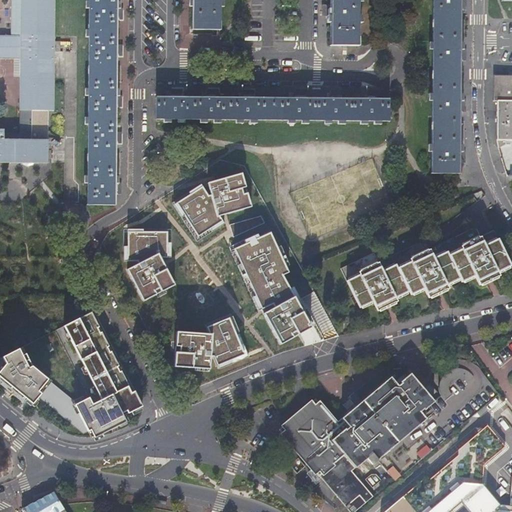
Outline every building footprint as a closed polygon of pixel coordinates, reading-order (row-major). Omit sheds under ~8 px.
[(19,0),(19,36),(0,36),(0,58),(19,59),(19,110),(20,110),(20,133),(4,133),(4,129),(0,128),(0,163),(2,163),(19,163),(28,168),(37,164),(47,164),(48,110),(54,110),(54,52),(60,52),(60,41),(54,41),(54,0),(19,0)] [(116,0),(87,0),(85,203),(114,203),(114,193),(114,182),(115,143),(115,131),(115,108),(115,94),(116,56),(116,44),(116,18),(116,7),(116,0)] [(191,0),(191,29),(220,29),(220,0),(191,0)] [(328,0),(329,4),(328,17),(328,46),(356,46),(357,0),(328,0)] [(459,0),(432,0),(431,173),(458,173),(458,163),(459,151),(459,112),(459,98),(459,60),(459,48),(460,9),(459,0)] [(511,76),(511,77),(493,77),(493,101),(492,101),(492,102),(496,101),(496,140),(511,140),(511,76)] [(169,96),(180,97),(180,88),(169,88),(169,96)] [(242,98),(254,98),(254,88),(242,88),(242,98)] [(206,97),(218,97),(218,89),(206,89),(206,97)] [(330,99),(342,99),(342,89),(330,89),(330,99)] [(293,98),(304,99),(304,90),(293,90),(293,98)] [(365,99),(377,100),(377,90),(366,90),(365,99)] [(388,100),(377,100),(365,99),(342,99),(330,99),(304,99),(293,98),(254,98),(242,98),(218,97),(206,97),(180,97),(169,96),(156,96),(156,118),(388,121),(388,100)] [(511,140),(496,140),(497,148),(500,157),(506,177),(511,176),(511,140)] [(226,179),(184,200),(205,241),(213,236),(252,212),(226,179)] [(163,214),(121,237),(141,280),(179,255),(187,250),(163,214)] [(247,226),(211,244),(216,248),(220,252),(254,237),(247,226)] [(376,251),(341,270),(361,308),(374,301),(377,307),(410,290),(413,295),(426,288),(429,295),(460,278),(463,283),(475,277),(478,283),(511,264),(511,263),(494,229),(481,236),(476,226),(433,249),(427,238),(382,262),(376,251)] [(258,241),(218,262),(259,330),(273,325),(298,314),(258,241)] [(197,273),(151,296),(186,358),(210,349),(232,341),(197,273)] [(93,310),(63,325),(100,399),(91,403),(88,396),(76,402),(30,365),(21,346),(0,357),(0,380),(24,401),(26,399),(31,403),(37,396),(83,433),(89,429),(93,437),(125,421),(122,415),(141,405),(93,310)] [(254,357),(220,369),(226,383),(259,371),(254,357)] [(335,423),(316,400),(280,430),(348,511),(357,511),(374,498),(353,472),(357,468),(373,455),(378,460),(395,480),(499,394),(479,370),(473,375),(467,370),(462,368),(454,368),(447,370),(441,375),(438,382),(439,390),(441,397),(435,402),(411,374),(398,385),(392,376),(342,418),(335,423)] [(482,482),(483,463),(505,446),(487,424),(460,447),(460,453),(431,477),(424,477),(382,511),(511,511),(511,478),(511,479),(509,505),(501,504),(482,482)] [(66,511),(53,492),(22,508),(24,511),(66,511)]
